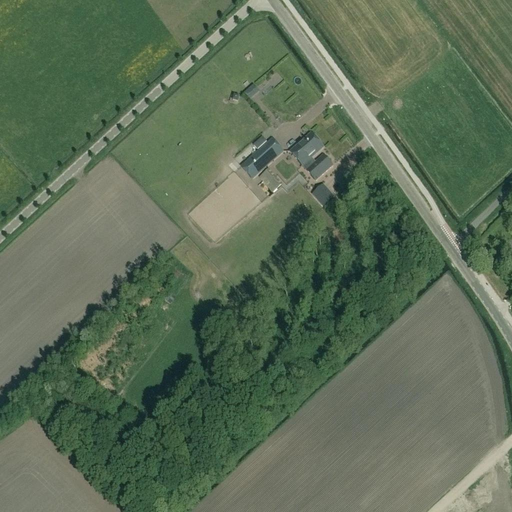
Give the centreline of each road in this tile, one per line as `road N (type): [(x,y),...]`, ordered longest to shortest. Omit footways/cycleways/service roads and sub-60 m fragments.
road 1 (unclassified): [(0,239),(258,0)]
road 2 (unclassified): [(449,248),(272,0)]
